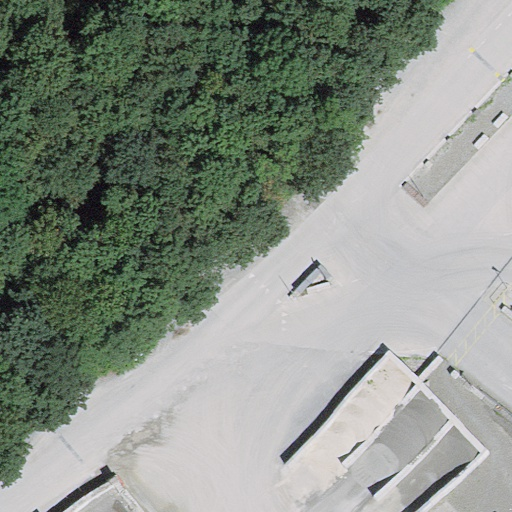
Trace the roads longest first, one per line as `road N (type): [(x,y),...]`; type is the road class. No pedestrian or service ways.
road 1 (unknown): [(0,489),(345,151)]
road 2 (unknown): [(345,151),(511,1)]
road 3 (unknown): [(511,261),(345,151)]
